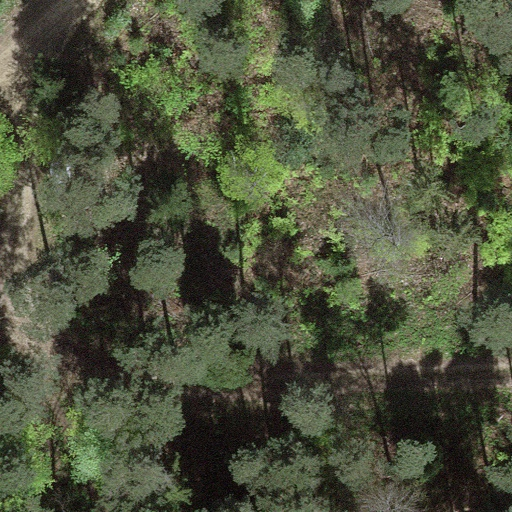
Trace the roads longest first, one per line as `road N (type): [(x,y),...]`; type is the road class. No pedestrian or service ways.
road 1 (track): [(0,324),(149,379),(511,367)]
road 2 (track): [(35,32),(17,267),(29,333),(120,511)]
